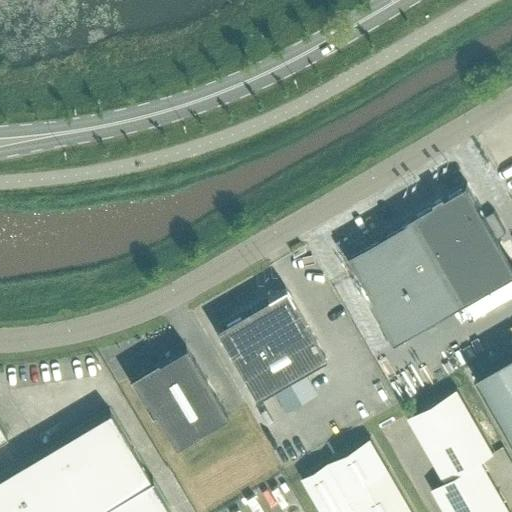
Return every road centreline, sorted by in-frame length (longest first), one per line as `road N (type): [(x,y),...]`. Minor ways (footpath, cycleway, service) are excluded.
road 1 (unclassified): [(0,341),(116,324),(511,100)]
road 2 (tertiary): [(57,132),(227,88),(394,0)]
